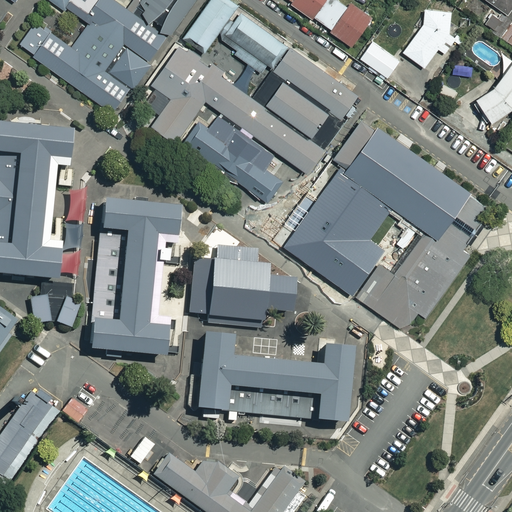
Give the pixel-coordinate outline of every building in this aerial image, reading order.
[(113,111),(165,38),(110,0),(47,0),(83,25),(69,44),(32,18),(15,43),(113,111)] [(197,0),(146,0),(137,14),(171,38),(197,0)] [(236,5),(228,0),(205,0),(181,35),(204,51),(236,5)] [(286,0),(287,0),(286,0),(289,0),(295,4),(293,7),(314,21),(316,18),(335,31),(333,33),(354,48),(374,20),(351,4),(349,8),(337,0),(286,0)] [(511,23),(511,17),(508,15),(511,9),(511,0),(465,0),(460,8),(502,37),(511,23)] [(454,13),(428,9),(426,25),(405,54),(427,69),(441,49),(447,54),(456,41),(451,37),(454,13)] [(283,44),(240,14),(223,37),(267,68),(283,44)] [(402,63),(375,43),(363,60),(390,79),(402,63)] [(322,145),(176,44),(150,82),(169,95),(148,125),(173,142),(203,100),(304,171),(322,145)] [(357,96),(286,47),(270,69),(341,119),(357,96)] [(479,76),(470,68),(461,78),(470,86),(479,76)] [(495,125),(511,114),(511,71),(498,89),(480,100),(495,125)] [(329,114),(280,80),(264,104),(312,138),(329,114)] [(427,233),(398,274),(437,301),(483,237),(502,211),(369,117),(340,158),(353,167),(347,176),(369,191),(427,233)] [(227,141),(198,121),(181,146),(262,202),(279,177),(252,159),(261,147),(236,130),(227,141)] [(69,129),(0,123),(0,155),(17,157),(11,241),(0,240),(0,271),(59,276),(61,248),(38,246),(44,159),(67,161),(69,129)] [(0,155),(0,240),(11,241),(17,157),(0,155)] [(174,202),(98,197),(96,228),(122,230),(116,314),(90,312),(88,344),(163,350),(166,321),(143,320),(149,233),(172,234),(174,202)] [(96,228),(90,312),(116,314),(122,230),(96,228)] [(267,254),(193,250),(189,322),(262,327),(267,254)] [(26,299),(33,323),(48,321),(54,322),(66,326),(77,302),(66,293),(64,289),(41,287),(39,291),(26,299)] [(0,344),(16,321),(0,309),(0,344)] [(200,334),(195,409),(227,411),(229,385),(313,390),(311,416),(343,419),(348,343),(320,341),(318,364),(231,358),(232,336),(200,334)] [(227,411),(311,416),(313,390),(229,385),(227,411)] [(0,496),(40,440),(29,432),(47,406),(31,395),(0,438),(0,496)] [(151,442),(142,435),(127,454),(137,461),(151,442)] [(203,511),(279,511),(301,482),(277,466),(246,510),(223,494),(233,479),(198,455),(188,469),(162,451),(147,473),(203,511)]
